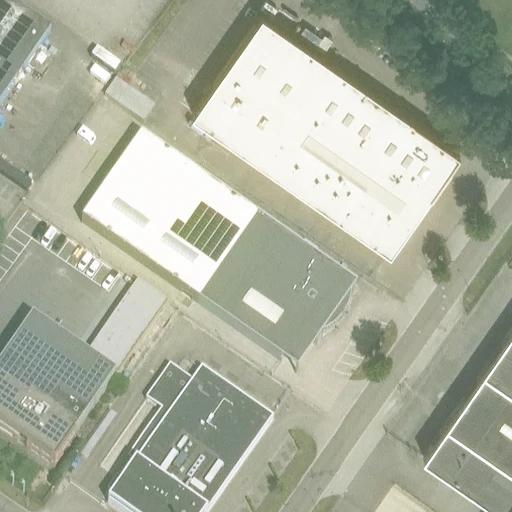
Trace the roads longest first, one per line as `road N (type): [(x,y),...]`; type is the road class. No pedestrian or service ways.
road 1 (unclassified): [(297,511),(511,206)]
road 2 (unclassified): [(511,89),(415,0)]
